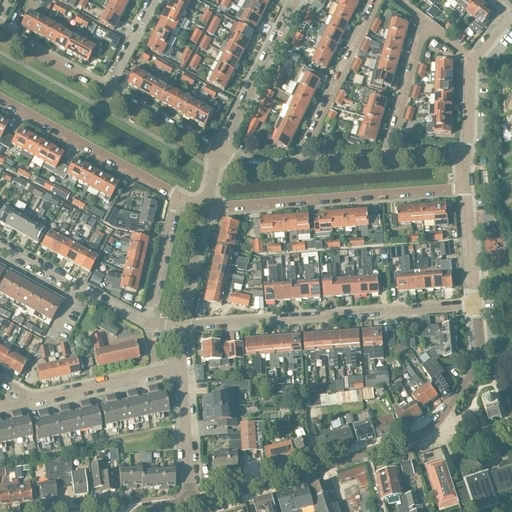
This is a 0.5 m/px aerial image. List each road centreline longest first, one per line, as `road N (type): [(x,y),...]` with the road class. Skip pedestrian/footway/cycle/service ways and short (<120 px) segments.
road 1 (residential): [(190,501),(424,433),(480,362),(475,306)]
road 2 (residential): [(180,325),(475,306)]
road 3 (residential): [(203,207),(467,189)]
road 4 (residential): [(0,99),(175,194)]
road 5 (residential): [(379,0),(300,163)]
road 6 (residential): [(218,152),(297,0)]
road 7 (residential): [(0,244),(146,325)]
road 8 (residential): [(0,379),(35,398),(155,372)]
road 9 (residential): [(426,22),(388,156)]
road 10 (residential): [(190,501),(181,365)]
road 11 (residential): [(175,194),(146,325)]
road 12 (residential): [(218,152),(107,91)]
road 13 (residential): [(107,91),(0,34)]
road 14 (residential): [(180,325),(203,207)]
